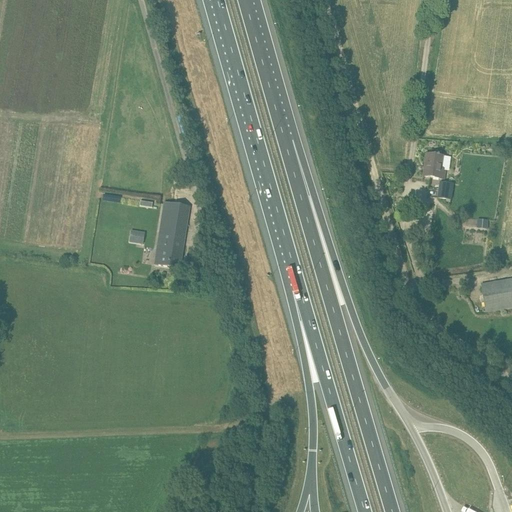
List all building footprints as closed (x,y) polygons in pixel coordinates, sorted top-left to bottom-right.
[(440,156),(440,155),(438,155),(438,156),(429,155),(427,169),(425,168),(424,177),(444,180),(446,169),(450,170),(452,158),(443,157),(440,156)] [(451,200),(453,184),(441,182),(438,198),(451,200)] [(190,208),(180,206),(165,205),(155,265),(170,267),(180,269),(190,208)] [(479,218),(477,227),(487,229),(489,220),(479,218)] [(151,247),(153,237),(145,235),(143,246),(151,247)] [(511,279),(481,285),(486,313),(511,308),(511,279)]
